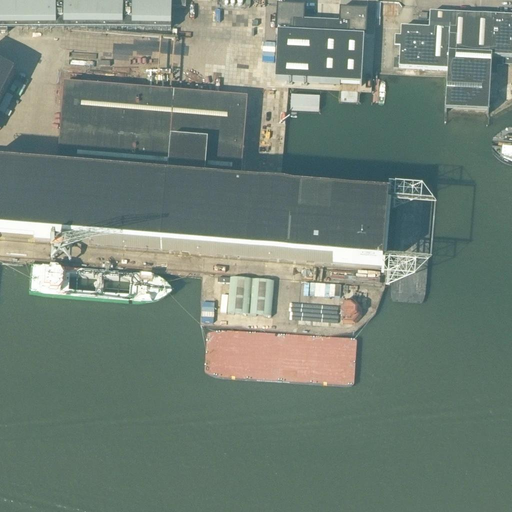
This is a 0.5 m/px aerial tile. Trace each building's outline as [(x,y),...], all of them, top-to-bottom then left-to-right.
[(0,0),(0,33),(6,34),(6,27),(171,27),(172,8),(186,9),(185,0),(0,0)] [(318,85),(321,24),(303,23),(304,8),(276,6),(275,34),(277,34),(274,82),(318,85)] [(321,24),(318,85),(361,87),(363,39),(365,39),(367,11),(339,10),(338,25),(321,24)] [(0,103),(15,75),(0,67),(0,103)] [(247,101),(64,86),(57,176),(0,171),(0,238),(382,270),(387,203),(374,202),(375,194),(241,183),(247,101)] [(230,280),(228,314),(231,314),(271,317),(274,283),(234,280),(230,280)]
